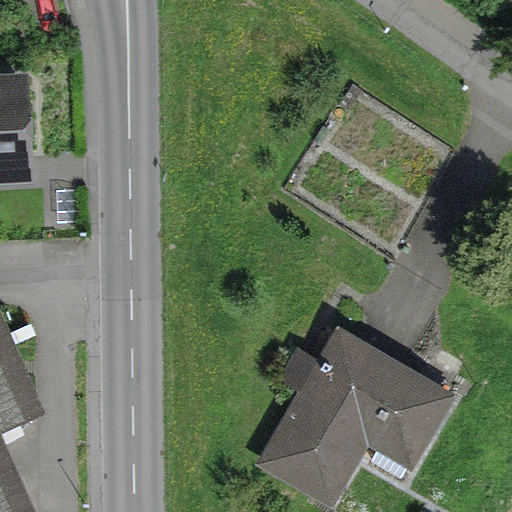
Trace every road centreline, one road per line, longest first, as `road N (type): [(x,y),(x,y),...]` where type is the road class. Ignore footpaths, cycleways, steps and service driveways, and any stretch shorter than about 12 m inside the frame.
road 1 (residential): [(128,0),(133,511)]
road 2 (residential): [(395,0),(511,81)]
